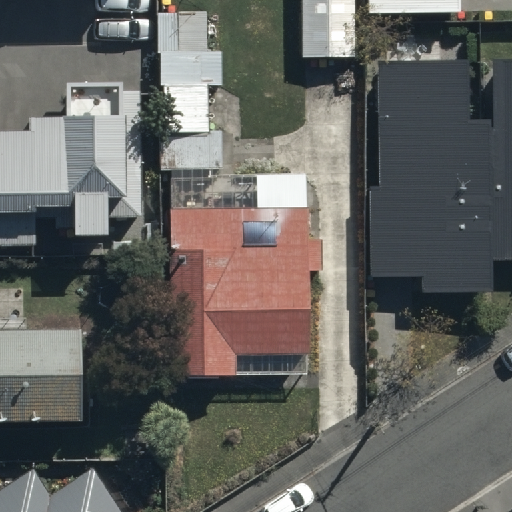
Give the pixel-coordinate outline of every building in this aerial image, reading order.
[(354,0),(301,0),(300,59),(353,60),(354,0)] [(374,0),(375,14),(462,13),(461,0),(374,0)] [(169,173),(170,197),(198,196),(198,170),(225,170),(224,131),(205,131),(203,87),(219,86),(217,51),(211,52),(210,12),(157,13),(161,132),(156,132),(158,173),(169,173)] [(471,57),(376,59),(380,278),(423,277),(424,289),(491,287),(490,259),(511,258),(511,56),(491,57),(492,117),(472,118),(471,57)] [(0,241),(35,241),(35,204),(71,204),(71,231),(104,231),(104,216),(137,216),(137,81),(63,81),(63,114),(24,115),(24,128),(0,128),(0,241)] [(303,207),(166,210),(169,379),(306,376),(304,270),(318,270),(318,240),(304,241),(303,207)] [(0,332),(0,424),(75,423),(73,331),(0,332)] [(0,511),(116,511),(89,469),(48,495),(30,468),(0,487),(0,511)]
